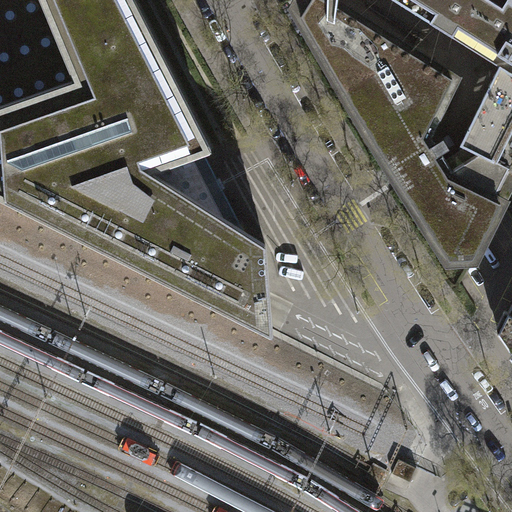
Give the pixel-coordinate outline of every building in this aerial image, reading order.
[(271,315),(267,244),(244,231),(203,154),(208,147),(132,0),(0,0),(0,197),(273,335),(271,315)] [(511,178),(511,167),(471,148),(442,164),(435,155),(447,146),(441,134),(428,144),(424,135),(451,76),(331,0),(300,0),(295,11),(449,260),(474,257),(511,178)] [(392,0),(407,9),(412,0),(392,0)] [(511,0),(412,0),(407,9),(493,61),(454,140),(471,148),(511,167),(511,0)] [(511,303),(508,311),(505,309),(496,328),(511,350),(511,353),(511,356),(511,357),(511,303)] [(428,443),(382,422),(375,437),(421,458),(428,443)] [(411,477),(416,466),(399,458),(392,472),(410,480),(411,477)]
